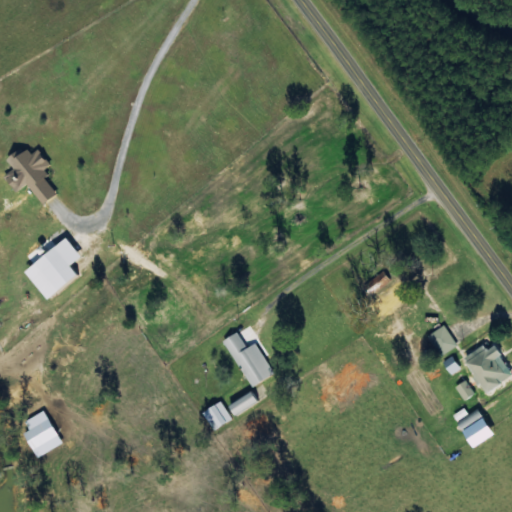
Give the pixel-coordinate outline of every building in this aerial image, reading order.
[(43,203),(57,191),(40,172),(50,163),(36,148),(30,152),(25,147),(17,154),(14,150),(5,158),(12,167),(3,175),(17,190),(25,183),(43,203)] [(77,274),(69,264),(80,255),(65,236),(23,269),(46,298),(77,274)] [(442,354),(457,344),(444,324),(428,334),(442,354)] [(273,372),(254,342),(247,346),(236,330),(221,340),(252,386),(273,372)] [(511,372),(493,344),(486,348),(483,343),(462,357),(485,392),(511,374),(511,372)] [(442,361),(450,374),(460,368),(452,354),(442,361)] [(30,448),(57,436),(49,419),(23,430),(30,448)]
